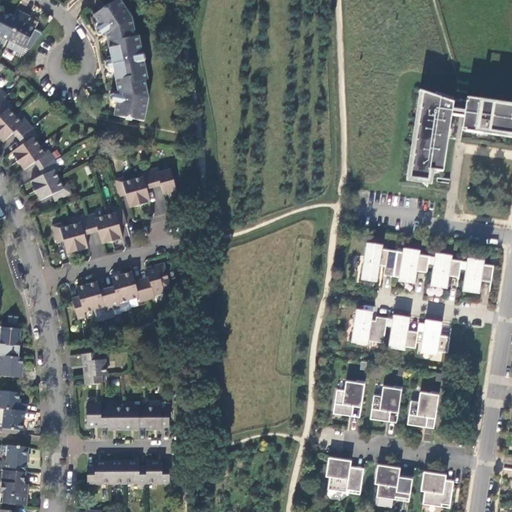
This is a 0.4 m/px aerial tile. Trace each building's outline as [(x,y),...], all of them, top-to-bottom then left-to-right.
[(116,103),(114,116),(144,121),(149,99),(145,80),(148,79),(139,35),(135,36),(132,19),(120,0),(116,0),(105,7),(94,15),(93,15),(100,26),(99,27),(98,28),(97,29),(96,30),(95,32),(96,33),(97,34),(98,35),(99,35),(101,35),(105,33),(106,35),(111,60),(109,60),(107,61),(106,62),(105,64),(105,66),(106,67),(107,68),(109,68),(113,67),(118,92),(118,95),(114,94),(112,95),(111,95),(110,96),(110,97),(109,99),(110,100),(111,102),(116,103)] [(0,34),(10,39),(23,13),(17,10),(13,18),(4,13),(2,16),(0,14),(0,34)] [(30,17),(23,13),(10,39),(25,47),(35,29),(26,25),(29,18),(30,17)] [(29,18),(26,25),(35,29),(39,23),(29,18)] [(10,39),(6,46),(22,54),(25,47),(10,39)] [(452,114),(453,108),(454,103),(424,92),(411,178),(429,181),(431,169),(444,171),(452,114)] [(14,107),(5,98),(0,104),(0,113),(1,115),(0,115),(0,131),(16,116),(10,110),(14,107)] [(511,104),(467,98),(465,110),(464,116),(462,126),(465,127),(465,129),(480,132),(481,129),(511,133),(511,104)] [(21,121),(16,116),(0,131),(0,138),(3,142),(13,133),(16,131),(21,137),(33,128),(24,118),(21,121)] [(39,137),(33,128),(21,137),(25,143),(23,144),(12,152),(18,161),(40,146),(35,140),(39,137)] [(16,131),(13,133),(19,139),(21,137),(16,131)] [(44,152),(40,146),(18,161),(24,170),(35,162),(38,161),(42,167),(55,160),(48,149),(44,152)] [(60,170),(55,160),(42,167),(45,174),(42,175),(31,181),(36,191),(59,179),(55,172),(60,170)] [(159,167),(149,170),(154,184),(160,182),(161,185),(163,194),(176,191),(171,169),(161,172),(159,167)] [(154,184),(149,170),(139,173),(141,177),(133,179),(140,205),(150,202),(147,189),(146,186),(154,184)] [(140,205),(133,179),(126,181),(124,177),(114,180),(118,194),(125,192),(126,195),(130,207),(140,205)] [(62,186),(59,179),(36,191),(40,200),(52,194),(56,193),(59,199),(72,193),(67,184),(62,186)] [(118,222),(125,220),(122,206),(112,209),(113,214),(105,216),(112,241),(123,238),(119,225),(118,222)] [(112,241),(105,216),(98,218),(96,213),(87,216),(91,230),(97,228),(98,231),(102,244),(112,241)] [(91,230),(87,216),(77,218),(78,223),(71,225),(78,251),(88,248),(84,235),(84,232),(91,230)] [(78,251),(71,225),(63,227),(62,223),(52,226),(55,240),(63,237),(64,241),(67,254),(78,251)] [(395,276),(398,252),(382,249),(383,245),(368,243),(368,247),(367,247),(363,272),(364,272),(363,280),(376,281),(380,275),(381,275),(382,265),(386,266),(385,275),(395,276)] [(398,252),(395,276),(402,278),(402,281),(414,282),(415,279),(417,280),(419,268),(421,268),(421,271),(428,272),(429,264),(431,257),(413,254),(413,252),(406,251),(405,253),(398,252)] [(463,261),(445,259),(445,257),(438,256),(437,258),(436,257),(434,265),(432,282),(434,282),(433,285),(447,287),(447,284),(449,285),(451,272),(453,273),(453,276),(460,277),(461,269),(463,261)] [(493,266),(476,264),(476,261),(469,260),(468,262),(467,262),(466,269),(463,287),(465,287),(464,290),(478,292),(478,289),(480,289),(482,277),(485,278),(484,281),(491,282),(493,266)] [(146,268),(148,277),(149,280),(142,283),(147,300),(155,298),(154,296),(165,293),(164,290),(171,288),(164,263),(146,268)] [(147,300),(142,283),(136,284),(135,280),(132,272),(122,275),(129,300),(138,297),(140,302),(147,300)] [(119,303),(129,300),(122,275),(112,278),(114,286),(115,290),(108,292),(113,309),(120,307),(119,303)] [(105,312),(113,309),(108,292),(101,294),(100,290),(98,282),(88,284),(94,310),(104,307),(105,312)] [(85,312),(94,310),(88,284),(77,287),(79,296),(80,300),(73,302),(78,319),(86,317),(85,312)] [(447,298),(448,289),(428,287),(427,295),(447,298)] [(358,314),(357,314),(353,338),(354,339),(353,342),(368,344),(369,341),(385,343),(388,318),(377,317),(377,321),(373,321),(374,316),(372,316),(373,316),(373,312),(358,310),(358,314)] [(18,316),(8,315),(7,323),(18,324),(18,316)] [(395,320),(394,319),(390,344),(392,344),(391,347),(405,349),(405,346),(417,348),(419,332),(412,331),(411,335),(409,334),(411,322),(403,321),(403,319),(396,317),(395,320)] [(442,327),(435,326),(435,323),(428,323),(427,325),(425,324),(422,349),(423,349),(423,352),(436,354),(437,351),(449,353),(450,337),(444,336),(443,340),(441,339),(442,327)] [(18,347),(21,329),(1,327),(0,342),(0,344),(4,345),(3,352),(19,354),(20,347),(18,347)] [(99,360),(98,352),(83,354),(86,385),(102,383),(101,376),(107,375),(104,359),(99,360)] [(23,358),(0,355),(0,375),(21,378),(23,358)] [(338,390),(334,414),(350,416),(351,407),(362,408),(366,382),(358,381),(358,384),(347,382),(346,392),(338,390)] [(371,418),(387,421),(388,411),(399,413),(403,387),(395,385),(395,388),(384,387),(383,396),(375,395),(371,418)] [(0,390),(0,408),(4,409),(25,411),(26,411),(27,404),(18,403),(19,393),(0,390)] [(407,425),(423,428),(425,419),(428,419),(436,421),(439,402),(440,394),(432,393),(432,396),(421,394),(419,403),(412,402),(407,425)] [(101,426),(101,410),(100,404),(87,405),(86,426),(101,426)] [(108,410),(101,410),(101,426),(108,425),(108,429),(123,429),(123,407),(108,407),(108,410)] [(138,407),(123,407),(123,429),(139,428),(139,425),(145,425),(146,410),(138,410),(138,407)] [(145,407),(146,410),(145,425),(145,429),(162,428),(162,425),(169,425),(168,410),(161,410),(161,407),(145,407)] [(2,426),(1,432),(22,434),(22,430),(25,411),(4,409),(2,426)] [(425,419),(423,428),(434,430),(436,421),(428,419),(425,419)] [(25,472),(28,447),(8,445),(6,461),(0,461),(0,462),(0,469),(3,470),(25,472)] [(331,478),(330,490),(348,492),(349,490),(362,491),(361,494),(362,494),(365,468),(352,466),(353,461),(330,458),(327,477),(331,478)] [(110,482),(110,461),(94,462),(94,467),(87,467),(87,483),(110,482)] [(123,482),(123,461),(110,461),(110,482),(123,482)] [(146,482),(146,467),(139,467),(139,461),(123,461),(123,482),(146,482)] [(146,461),(146,467),(146,482),(169,482),(169,467),(162,467),(162,461),(146,461)] [(380,484),(378,497),(397,499),(397,497),(410,498),(410,501),(414,475),(401,473),(401,468),(379,465),(376,484),(380,484)] [(24,484),(25,472),(3,470),(1,492),(0,503),(26,506),(28,484),(24,484)] [(426,492),(424,504),(443,507),(444,504),(445,504),(451,505),(451,508),(456,482),(447,481),(448,476),(426,472),(422,491),(426,492)]
